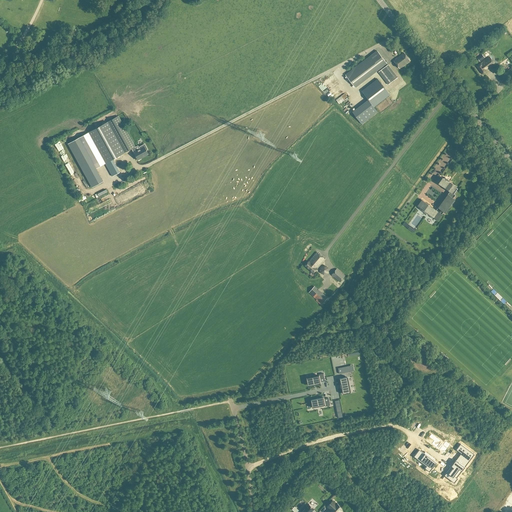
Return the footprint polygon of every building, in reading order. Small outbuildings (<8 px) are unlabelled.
[(355,87),(387,63),(377,51),(346,75),(355,87)] [(400,68),(410,61),(404,53),(394,61),(400,68)] [(487,71),(495,65),(490,57),(481,63),(477,66),(483,74),(487,72),(487,71)] [(398,77),(388,65),(378,72),(388,85),(398,77)] [(506,83),(511,79),(511,69),(501,77),(506,83)] [(378,79),(362,91),(374,106),(390,94),(378,79)] [(313,95),(318,92),(315,87),(310,91),(313,95)] [(344,94),(336,101),(339,105),(347,98),(344,94)] [(368,100),(352,111),(361,123),(377,112),(368,100)] [(107,122),(124,153),(131,149),(135,147),(118,116),(107,122)] [(124,153),(107,122),(88,132),(105,163),(112,159),(124,153)] [(79,137),(68,143),(92,186),(103,180),(79,137)] [(135,149),(135,147),(131,149),(133,152),(137,160),(141,158),(141,157),(148,154),(146,152),(147,150),(148,149),(145,144),(135,149)] [(119,172),(112,159),(105,163),(112,176),(119,172)] [(438,220),(444,211),(445,213),(451,205),(455,201),(454,200),(455,199),(454,198),(456,195),(454,194),(458,189),(456,187),(457,187),(453,184),(452,185),(449,182),(450,181),(445,177),(444,179),(439,175),(435,181),(450,191),(448,194),(447,193),(442,200),(443,201),(436,210),(422,200),(418,206),(421,208),(420,209),(427,214),(428,214),(437,221),(437,220),(438,220)] [(317,269),(325,259),(317,252),(309,261),(308,261),(305,265),(313,273),(317,269)] [(345,276),(336,269),(331,275),(340,282),(345,276)] [(328,298),(314,286),(309,292),(322,304),(328,298)] [(319,376),(307,378),(308,381),(308,385),(321,383),(320,382),(325,381),(323,373),(319,374),(319,376)] [(348,377),(340,379),(342,384),(341,385),(342,388),(341,388),(342,388),(344,394),(351,392),(348,377)] [(324,398),(311,400),(312,404),(313,407),(325,405),(325,406),(330,405),(328,398),(324,399),(324,398)] [(431,434),(426,441),(429,437),(432,439),(430,441),(429,443),(441,452),(448,442),(443,439),(440,443),(434,438),(434,437),(431,434)] [(451,467),(447,472),(447,473),(452,476),(449,479),(454,483),(458,478),(457,478),(454,476),(460,469),(462,471),(467,465),(465,464),(469,459),(471,460),(475,454),(461,444),(456,450),(457,450),(457,449),(462,453),(457,460),(456,460),(451,467)] [(420,449),(414,457),(423,463),(424,462),(428,464),(425,468),(429,471),(429,472),(430,472),(437,462),(425,454),(424,454),(423,455),(421,457),(417,453),(420,450),(420,449)] [(341,511),(344,510),(337,503),(337,504),(333,500),(328,506),(331,509),(328,511),(341,511)]
